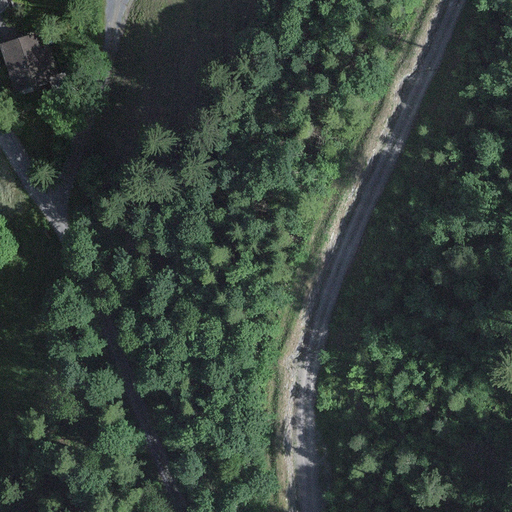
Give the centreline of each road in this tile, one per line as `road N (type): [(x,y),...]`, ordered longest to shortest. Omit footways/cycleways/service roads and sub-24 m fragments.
road 1 (track): [(0,124),(124,336),(199,511)]
road 2 (track): [(369,189),(455,0)]
